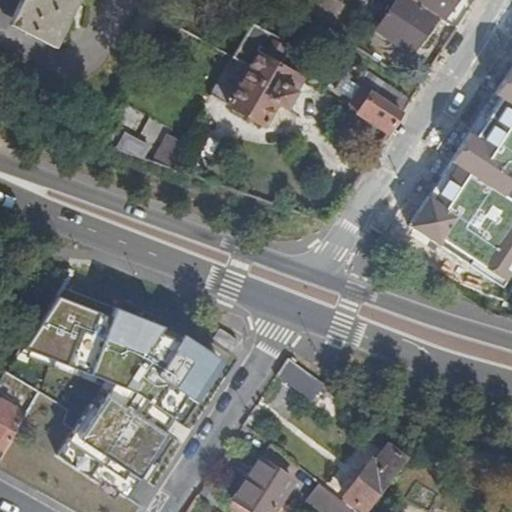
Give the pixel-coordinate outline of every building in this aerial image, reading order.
[(81,0),(25,0),(10,30),(55,52),(81,0)] [(293,0),(291,5),(290,6),(311,20),(312,19),(324,0),(293,0)] [(330,0),(324,0),(312,19),(330,31),(344,10),(330,0)] [(438,20),(408,0),(401,0),(379,33),(413,57),(438,20)] [(411,0),(428,11),(429,10),(447,21),(460,0),(411,0)] [(253,26),(234,61),(212,99),(264,129),(278,107),(286,112),(303,82),(282,70),(294,49),(253,26)] [(349,111),(388,135),(411,98),(366,69),(353,85),(362,91),(353,104),(349,111)] [(409,227),(505,287),(511,276),(511,69),(496,92),(510,103),(484,140),(471,133),(453,162),(458,165),(436,199),(429,196),(409,227)] [(344,99),(353,104),(362,91),(353,85),(344,99)] [(167,137),(150,166),(167,171),(182,145),(167,137)] [(220,329),(213,338),(231,352),(239,341),(220,329)] [(313,380),(289,362),(277,381),(302,396),(313,380)] [(28,420),(0,401),(0,452),(6,457),(28,420)] [(412,454),(400,443),(392,451),(390,449),(377,466),(373,463),(347,498),(365,511),(369,511),(382,495),(412,454)] [(272,508),(298,469),(272,449),(236,504),(248,511),(276,511),(277,511),(272,508)] [(309,505),(318,511),(352,511),(321,488),(309,505)]
